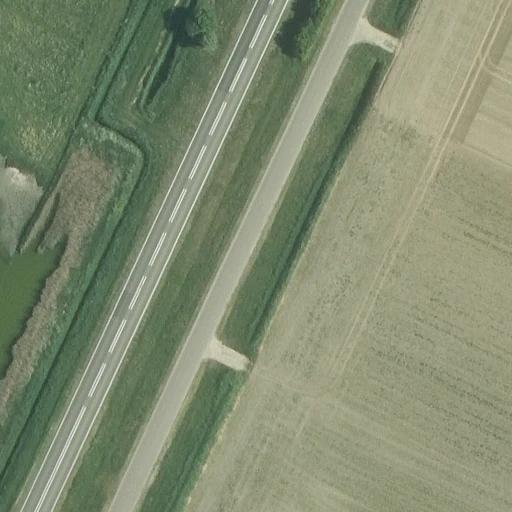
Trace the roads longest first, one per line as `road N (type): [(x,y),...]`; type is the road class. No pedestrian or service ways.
road 1 (trunk): [(35,511),(272,0)]
road 2 (unclassified): [(120,511),(349,0)]
